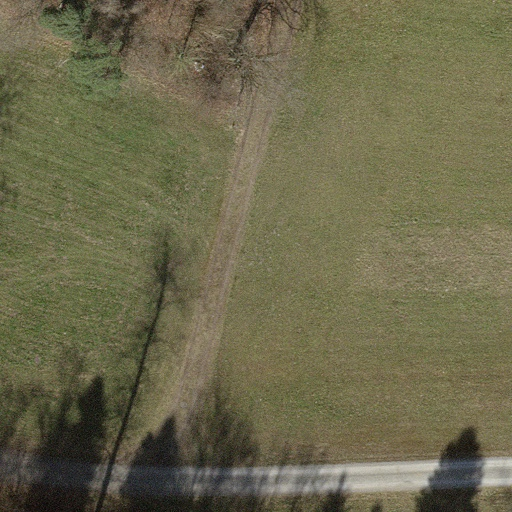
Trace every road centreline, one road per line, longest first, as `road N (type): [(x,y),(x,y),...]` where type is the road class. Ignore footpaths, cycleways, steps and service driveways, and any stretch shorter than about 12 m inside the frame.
road 1 (track): [(0,460),(177,479),(511,473)]
road 2 (track): [(177,479),(282,0)]
